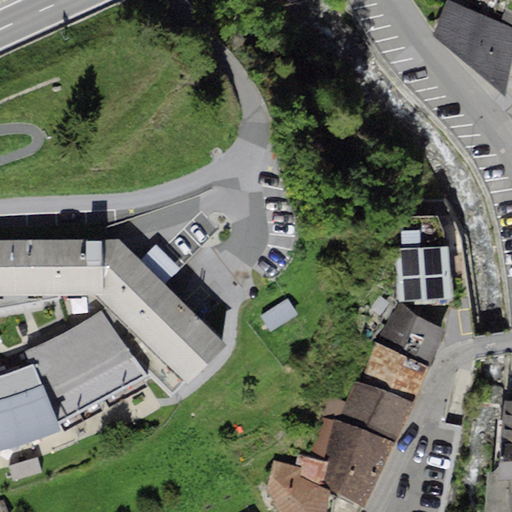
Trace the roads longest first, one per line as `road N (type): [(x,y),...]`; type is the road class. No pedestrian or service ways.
road 1 (residential): [(374,511),(448,362),(470,347),(511,341)]
road 2 (residential): [(391,0),(511,151)]
